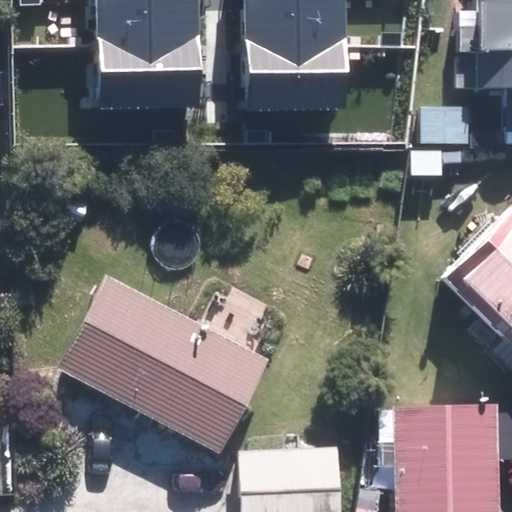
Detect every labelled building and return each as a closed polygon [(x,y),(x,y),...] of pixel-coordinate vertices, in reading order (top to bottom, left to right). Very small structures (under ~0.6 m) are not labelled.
[(96,0),(98,45),(200,42),(198,0),(96,0)] [(255,0),(257,42),(359,39),(357,0),(255,0)] [(511,0),(460,0),(463,86),(493,85),(494,129),(511,128),(511,0)] [(257,42),(259,107),(360,104),(359,39),(257,42)] [(98,45),(100,110),(201,107),(200,42),(98,45)] [(460,116),(401,112),(398,152),(458,156),(460,116)] [(511,205),(430,285),(511,368),(511,205)] [(94,289),(48,373),(203,456),(249,372),(94,289)] [(476,511),(475,415),(382,417),(383,511),(476,511)] [(326,511),(326,455),(230,456),(230,511),(326,511)]
